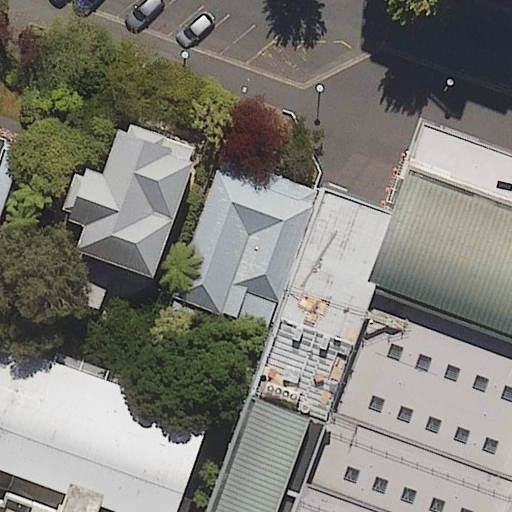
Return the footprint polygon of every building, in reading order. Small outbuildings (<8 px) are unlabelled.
[(126,133),(118,130),(101,175),(75,166),(56,219),(81,228),(72,253),(150,281),(198,150),(129,125),(126,133)] [(0,207),(20,150),(0,142),(0,207)] [(317,194),(220,160),(172,299),(268,333),(317,194)] [(511,511),(511,201),(407,164),(389,215),(322,192),(207,511),(511,511)] [(176,511),(210,419),(0,344),(0,473),(12,478),(2,505),(0,504),(0,511),(97,511),(99,508),(109,511),(176,511)]
